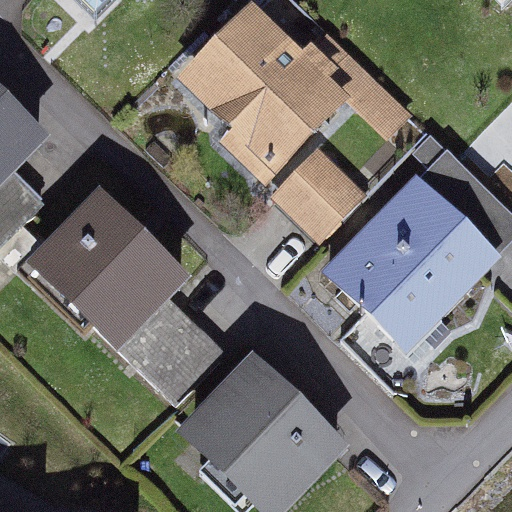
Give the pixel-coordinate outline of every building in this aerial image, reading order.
[(138,0),(89,0),(113,24),(138,0)] [(195,85),(246,137),(232,151),(280,199),(294,183),(326,150),(366,111),(398,142),(422,118),(343,39),(323,59),(271,8),(195,85)] [(0,225),(65,160),(0,95),(0,225)] [(380,199),(326,150),(280,199),(334,248),(380,199)] [(457,157),(429,186),(334,281),(423,368),(511,277),(511,267),(477,233),(505,204),(457,157)] [(116,205),(44,279),(132,364),(137,360),(187,308),(204,290),(116,205)] [(237,356),(187,308),(137,360),(187,408),(237,356)] [(265,375),(192,453),(254,511),(315,511),(360,464),(265,375)]
